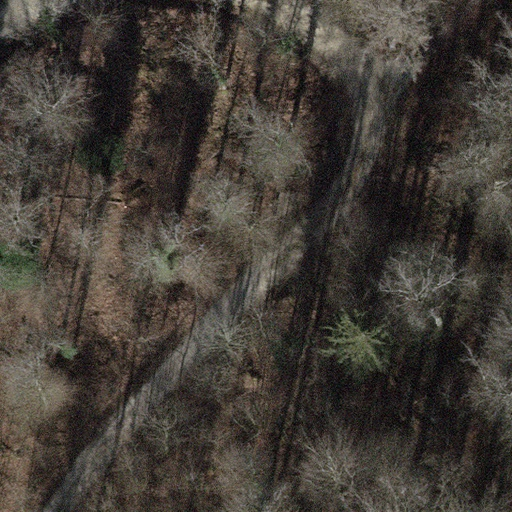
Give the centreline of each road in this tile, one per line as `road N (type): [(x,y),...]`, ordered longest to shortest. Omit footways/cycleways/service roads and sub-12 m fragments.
road 1 (track): [(64,511),(135,403),(373,154),(383,118),(333,31),(271,0)]
road 2 (track): [(383,118),(477,0)]
